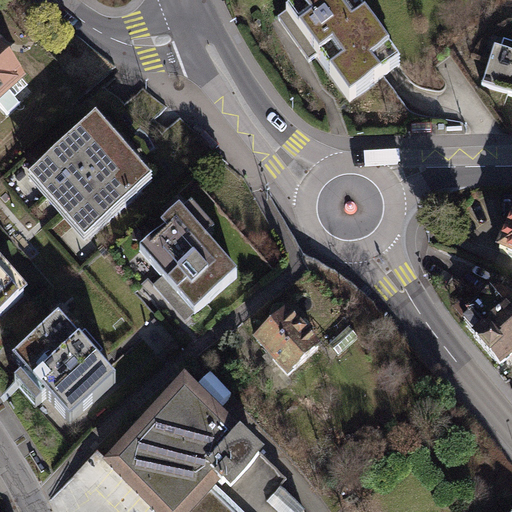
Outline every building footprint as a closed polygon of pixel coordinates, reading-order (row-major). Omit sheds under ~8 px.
[(356,0),(302,0),(287,11),(319,56),(350,100),(391,71),(402,63),(356,0)] [(319,56),(287,11),(278,17),(310,62),(319,56)] [(511,52),(511,54),(493,48),(481,85),(511,95),(511,52)] [(0,55),(0,98),(21,83),(0,55)] [(95,117),(27,176),(84,240),(152,181),(95,117)] [(511,204),(491,253),(511,262),(511,204)] [(164,231),(140,252),(195,314),(239,276),(180,209),(161,226),(164,231)] [(0,262),(0,315),(27,293),(0,262)] [(511,294),(497,284),(486,293),(499,309),(505,304),(507,307),(511,303),(511,294)] [(476,326),(467,335),(497,369),(511,355),(511,312),(507,307),(505,304),(499,309),(486,293),(464,312),(476,326)] [(289,310),(254,341),(288,380),(323,349),(289,310)] [(57,317),(11,358),(24,373),(13,383),(35,407),(47,396),(69,421),(114,381),(57,317)] [(350,328),(330,346),(339,356),(358,338),(350,328)] [(187,382),(107,464),(159,511),(227,511),(209,494),(216,486),(222,481),(233,491),(265,458),(187,382)] [(242,511),(216,486),(209,494),(227,511),(242,511)] [(269,500),(282,511),(304,511),(307,509),(282,486),(269,500)]
